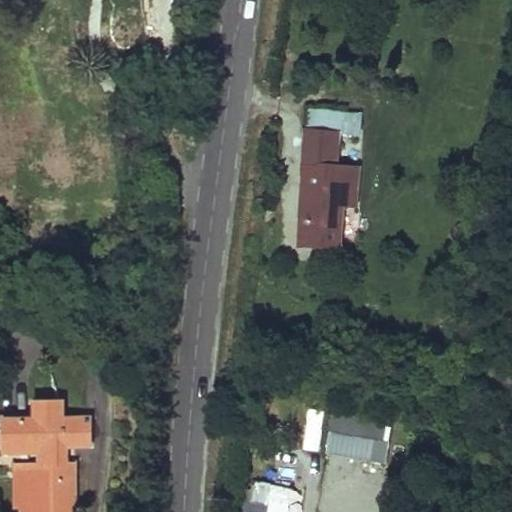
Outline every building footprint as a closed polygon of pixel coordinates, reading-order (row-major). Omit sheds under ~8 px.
[(303,112),(301,165),(338,167),(338,162),(339,132),(361,133),(361,115),(303,112)] [(301,165),(297,245),(340,248),(340,226),(334,226),(335,206),(358,207),(359,168),(338,167),(301,165)] [(278,337),(277,347),(303,349),(303,343),(319,344),(319,333),(304,332),(304,326),(288,326),(288,338),(278,337)] [(0,408),(0,457),(8,457),(14,457),(19,494),(26,493),(28,510),(53,507),(51,500),(72,497),(71,477),(63,478),(61,448),(53,448),(52,443),(51,428),(81,425),(78,400),(50,402),(47,386),(21,388),(23,406),(0,408)] [(308,405),(302,448),(319,450),(325,408),(308,405)] [(326,454),(388,458),(391,417),(329,413),(326,454)] [(52,443),(53,448),(61,448),(63,478),(71,477),(67,441),(52,443)] [(8,457),(12,495),(19,494),(14,457),(8,457)] [(288,511),(289,482),(249,480),(248,511),(288,511)] [(51,500),(53,507),(74,504),(72,497),(51,500)]
